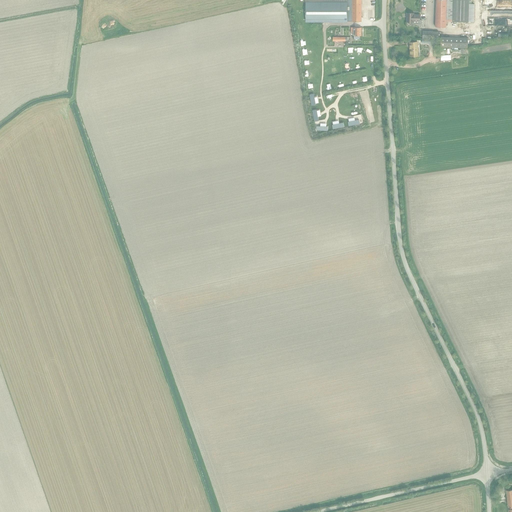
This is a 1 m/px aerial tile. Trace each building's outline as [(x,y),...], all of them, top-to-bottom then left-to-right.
[(307,0),(307,21),(347,21),(361,21),(361,0),(307,0)] [(446,21),(468,22),(474,22),(474,3),(472,3),(471,0),(436,0),(435,27),(446,27),(446,21)] [(420,20),(420,15),(414,14),(414,13),(407,13),(407,22),(414,22),(414,23),(422,24),(422,20),(420,20)] [(359,35),(361,35),(361,27),(351,27),(351,32),(353,32),(353,39),(359,39),(359,38),(359,35)] [(468,48),(468,38),(441,37),(441,47),(468,48)] [(410,56),(418,56),(417,42),(411,42),(411,45),(410,45),(410,56)]
